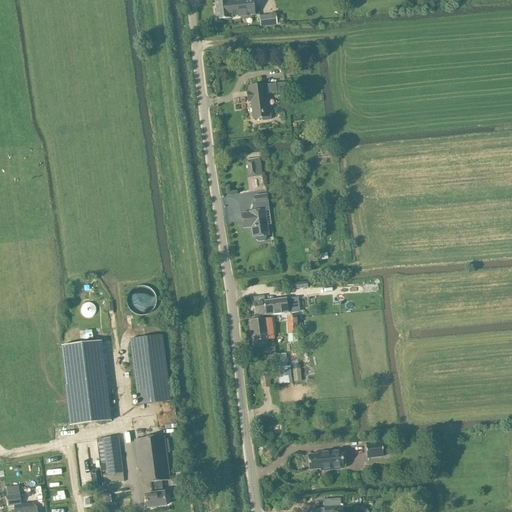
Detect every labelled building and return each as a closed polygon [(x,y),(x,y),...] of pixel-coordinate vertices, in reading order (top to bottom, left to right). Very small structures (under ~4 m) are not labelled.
[(251,0),(214,0),(217,20),(230,19),(230,18),(253,16),(251,0)] [(259,14),(260,25),(276,24),(274,13),(259,14)] [(275,84),(264,85),(264,84),(248,86),(249,92),(246,92),(247,102),(250,102),(252,119),(262,118),(262,120),(271,119),(270,110),(267,111),(265,94),(276,93),(275,84)] [(254,160),(248,161),(249,172),(256,172),(256,175),(262,175),(260,160),(254,160)] [(269,235),(265,211),(269,210),(267,194),(253,196),(254,204),(253,204),(251,211),(249,212),(249,213),(241,214),(243,228),(252,227),(253,237),(256,236),(256,239),(258,241),(265,241),(266,238),(266,235),(269,235)] [(254,320),(249,321),(252,341),(274,338),(271,318),(266,319),(261,319),(260,317),(265,317),(263,302),(263,301),(264,301),(264,296),(252,297),(253,302),(255,317),(255,320),(254,320)] [(286,299),(263,302),(265,317),(287,314),(299,312),(297,298),(286,300),(286,299)] [(301,317),(297,317),(287,317),(288,342),(298,342),(297,334),(301,334),(301,317)] [(170,401),(162,335),(130,339),(138,405),(170,401)] [(71,428),(113,423),(103,342),(62,347),(71,428)] [(267,347),(268,361),(275,360),(274,347),(267,347)] [(276,354),(277,368),(286,367),(285,353),(276,354)] [(290,354),(291,366),(292,382),(301,381),(300,365),(299,353),(290,354)] [(118,436),(97,439),(100,463),(105,462),(106,476),(113,475),(123,474),(118,436)] [(144,489),(151,488),(151,493),(145,494),(147,509),(166,506),(164,492),(163,492),(161,482),(170,481),(164,436),(134,440),(138,472),(142,472),(144,489)] [(367,460),(383,458),(382,444),(365,446),(367,460)] [(325,455),(308,457),(309,471),(320,470),(320,472),(344,470),(343,467),(346,467),(345,460),(343,460),(342,452),(325,454),(325,455)] [(19,495),(7,496),(9,506),(14,505),(15,510),(12,511),(11,511),(37,511),(37,507),(36,507),(35,505),(34,504),(33,504),(32,503),(30,504),(21,505),(19,495)] [(323,499),(324,508),(324,511),(340,511),(340,498),(323,499)]
